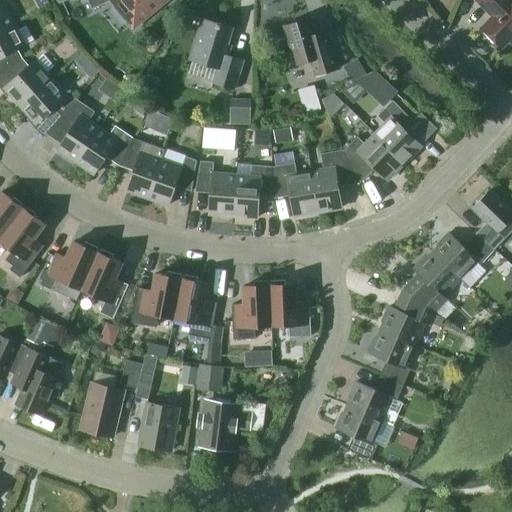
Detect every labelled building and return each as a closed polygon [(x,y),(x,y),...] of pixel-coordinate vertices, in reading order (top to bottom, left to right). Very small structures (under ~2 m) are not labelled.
[(87,0),(92,10),(114,0),(121,0),(137,23),(165,0),(87,0)] [(502,48),(511,37),(511,0),(476,0),(493,17),(482,29),(502,48)] [(0,32),(14,25),(3,3),(0,4),(0,32)] [(311,19),(285,27),(296,65),(311,60),(315,75),(338,69),(330,40),(327,31),(316,35),(311,19)] [(203,20),(191,61),(218,68),(213,83),(235,90),(243,61),(224,55),(232,30),(221,27),(221,25),(203,20)] [(0,74),(18,63),(23,59),(18,50),(25,46),(24,44),(33,39),(27,26),(17,31),(14,25),(0,32),(0,74)] [(83,54),(75,61),(83,70),(90,63),(83,54)] [(18,63),(0,74),(0,88),(2,91),(5,88),(21,106),(51,80),(46,73),(54,66),(44,56),(37,63),(35,61),(30,67),(23,59),(18,63)] [(344,67),(353,83),(367,74),(358,59),(344,67)] [(51,80),(21,106),(37,124),(34,127),(44,138),(56,124),(76,100),(67,98),(51,80)] [(297,87),(304,112),(320,107),(313,82),(297,87)] [(137,97),(131,106),(143,114),(149,106),(137,97)] [(251,99),(230,99),(230,125),(251,125),(251,99)] [(76,100),(56,124),(70,133),(58,150),(76,162),(99,127),(89,119),(94,113),(76,100)] [(385,124),(375,134),(404,163),(421,146),(406,131),(415,122),(393,101),(385,110),(378,116),(385,124)] [(150,109),(144,123),(168,133),(173,120),(150,109)] [(109,134),(99,127),(76,162),(95,175),(106,157),(119,166),(133,138),(116,126),(109,134)] [(358,137),(344,151),(359,182),(373,167),(388,181),(404,163),(375,134),(365,145),(358,137)] [(133,138),(119,166),(134,171),(127,191),(148,199),(162,160),(150,156),(154,146),(145,143),(133,138)] [(338,185),(359,182),(344,151),(343,150),(321,154),(324,169),(311,171),(318,212),(342,208),(338,185)] [(162,160),(148,199),(169,206),(176,186),(192,192),(197,161),(186,157),(182,168),(162,160)] [(209,214),(234,216),(237,175),(213,173),(214,163),(201,162),(196,192),(211,193),(209,214)] [(295,164),(273,167),(276,198),(290,195),(294,217),(318,212),(311,171),(297,174),(295,164)] [(259,197),(276,198),(273,167),(252,166),(251,176),(237,175),(234,216),(258,218),(259,197)] [(511,211),(490,190),(472,209),(487,223),(476,234),(493,251),(505,239),(511,231),(511,211)] [(0,239),(23,209),(2,192),(0,195),(0,239)] [(45,225),(23,209),(0,239),(0,240),(13,251),(6,260),(13,266),(10,270),(21,278),(44,247),(34,239),(45,225)] [(449,233),(431,251),(460,279),(476,262),(480,265),(493,251),(476,234),(463,247),(449,233)] [(56,253),(41,285),(77,301),(82,290),(98,253),(74,242),(67,258),(56,253)] [(418,273),(402,288),(415,298),(435,312),(447,300),(443,296),(460,279),(431,251),(414,269),(418,273)] [(98,253),(82,290),(105,300),(102,307),(99,313),(113,319),(116,313),(128,286),(116,280),(123,264),(98,253)] [(175,319),(183,279),(156,274),(153,291),(139,289),(133,323),(156,328),(158,316),(175,319)] [(209,284),(183,279),(175,319),(192,322),(189,334),(199,336),(198,341),(210,343),(217,304),(206,301),(209,284)] [(297,285),(271,286),(272,327),(290,326),(290,338),(299,337),(312,337),(310,302),(298,302),(297,285)] [(272,327),(270,286),(244,287),(244,305),(232,305),(234,340),(256,339),(255,327),(272,327)] [(388,307),(378,330),(415,346),(425,324),(430,326),(431,323),(440,327),(444,318),(434,315),(435,312),(415,298),(402,288),(393,309),(388,307)] [(37,318),(28,340),(42,346),(52,324),(37,318)] [(378,330),(368,353),(387,361),(380,376),(404,386),(411,370),(406,368),(415,346),(378,330)] [(0,378),(5,381),(8,373),(20,345),(0,336),(0,378)] [(105,345),(94,341),(90,352),(97,355),(104,351),(105,345)] [(16,376),(12,385),(23,389),(17,404),(41,415),(57,379),(64,364),(50,358),(28,349),(16,376)] [(158,358),(146,355),(136,396),(148,399),(158,358)] [(271,356),(261,356),(261,366),(271,366),(271,356)] [(143,364),(126,360),(121,384),(137,388),(143,364)] [(226,368),(200,365),(197,390),(223,393),(226,368)] [(196,381),(198,368),(187,366),(185,379),(196,381)] [(287,379),(290,383),(295,383),(298,380),(298,375),(295,371),(291,371),(287,374),(287,379)] [(356,382),(346,405),(382,421),(392,399),(397,401),(404,386),(380,376),(374,390),(356,382)] [(124,392),(92,384),(81,430),(113,437),(124,392)] [(201,445),(234,449),(237,428),(249,430),(251,413),(239,412),(239,406),(206,402),(201,445)] [(147,404),(139,446),(172,451),(179,410),(147,404)] [(382,421),(346,405),(336,428),(354,436),(348,450),(371,460),(378,445),(373,443),(382,421)]
